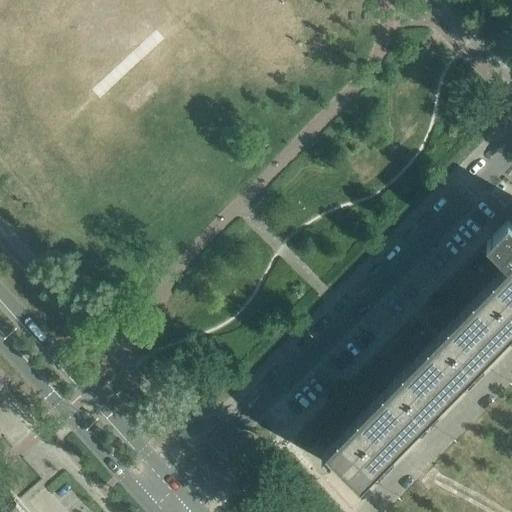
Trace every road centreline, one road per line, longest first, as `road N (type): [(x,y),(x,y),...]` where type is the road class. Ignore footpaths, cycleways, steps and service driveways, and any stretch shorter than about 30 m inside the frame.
road 1 (residential): [(511,148),(173,487)]
road 2 (secondary): [(173,487),(0,293)]
road 3 (secondary): [(0,344),(150,510)]
road 4 (residential): [(511,364),(368,507)]
